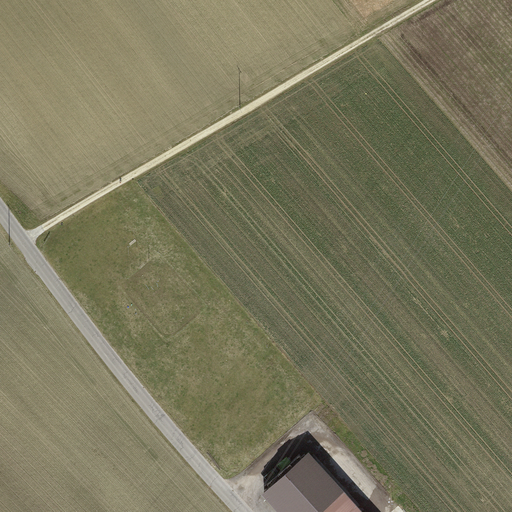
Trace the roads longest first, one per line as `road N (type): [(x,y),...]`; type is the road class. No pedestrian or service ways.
road 1 (track): [(26,240),(433,0)]
road 2 (tertiary): [(0,205),(121,372),(243,511)]
